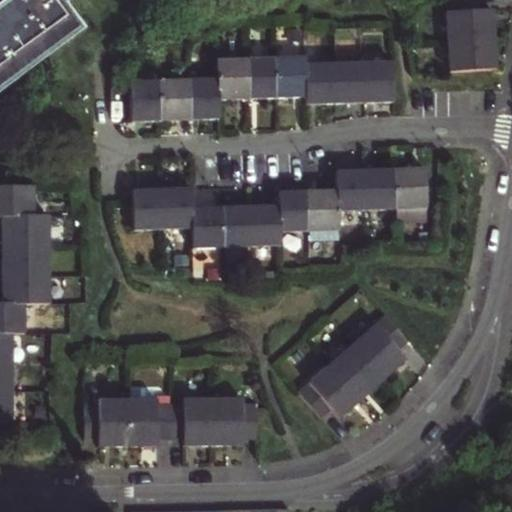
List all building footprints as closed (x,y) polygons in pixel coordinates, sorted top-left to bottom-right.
[(0,85),(79,27),(62,3),(66,0),(4,0),(0,3),(0,85)] [(477,0),(467,0),(442,2),(445,45),(493,41),(491,21),(491,11),(478,12),(477,0)] [(493,49),(493,41),(445,45),(447,75),(495,71),(493,49)] [(273,101),(272,60),(244,61),(246,102),(263,102),(273,101)] [(301,68),(300,60),(272,60),(273,101),(289,101),(302,100),(301,68)] [(237,102),(246,102),(244,61),(215,62),(216,82),(216,103),(237,102)] [(393,105),(391,92),(390,66),(360,67),(361,106),(378,105),(393,105)] [(332,107),(331,67),(301,68),(302,100),(302,108),(320,107),(332,107)] [(331,67),(332,107),(349,106),(361,106),(360,67),(331,67)] [(216,103),(216,82),(187,83),(188,123),(209,122),(217,122),(216,103)] [(179,123),(188,123),(187,83),(157,84),(158,124),(179,123)] [(127,85),(127,100),(128,120),(128,125),(148,124),(158,124),(157,84),(127,85)] [(421,211),(420,170),(409,171),(391,171),(392,212),(421,211)] [(392,212),(391,171),(376,172),(361,172),(362,213),(392,212)] [(333,173),(333,192),(333,214),(362,213),(361,172),(350,173),(333,173)] [(0,219),(32,220),(32,190),(0,189),(0,219)] [(160,230),(190,229),(189,209),(189,190),(180,190),(158,191),(160,230)] [(131,231),(160,230),(158,191),(148,191),(130,191),(131,231)] [(333,214),(333,192),(321,192),(303,193),(305,233),(333,232),(333,214)] [(275,194),(275,207),(276,234),(305,233),(303,193),(290,193),(275,194)] [(247,248),(245,207),(234,208),(216,208),(218,249),(247,248)] [(276,234),(275,207),(262,207),(245,207),(247,248),(276,247),(276,234)] [(190,250),(218,249),(216,208),(205,209),(189,209),(190,229),(190,250)] [(45,220),(32,220),(0,219),(0,248),(45,249),(45,220)] [(45,249),(0,248),(0,270),(0,276),(45,276),(45,249)] [(0,304),(22,304),(46,305),(45,276),(0,276),(0,284),(0,304)] [(0,304),(0,303),(0,334),(8,335),(22,335),(22,304),(0,304)] [(407,339),(383,314),(300,392),(323,417),(332,409),(340,418),(354,405),(377,383),(400,361),(405,357),(397,348),(407,339)] [(8,362),(0,362),(0,393),(8,394),(8,362)] [(0,422),(9,422),(8,394),(0,393),(0,422)] [(199,448),(212,448),(211,402),(182,401),(182,408),(169,408),(170,443),(182,443),(182,448),(199,448)] [(242,406),(242,402),(211,402),(212,448),(236,448),(243,448),(243,441),(253,441),(252,406),(242,406)] [(97,445),(97,450),(114,450),(126,450),(125,404),(96,404),(96,410),(83,410),(83,445),(97,445)] [(158,443),(170,443),(169,408),(157,408),(157,404),(125,404),(126,450),(148,450),(158,450),(158,443)]
